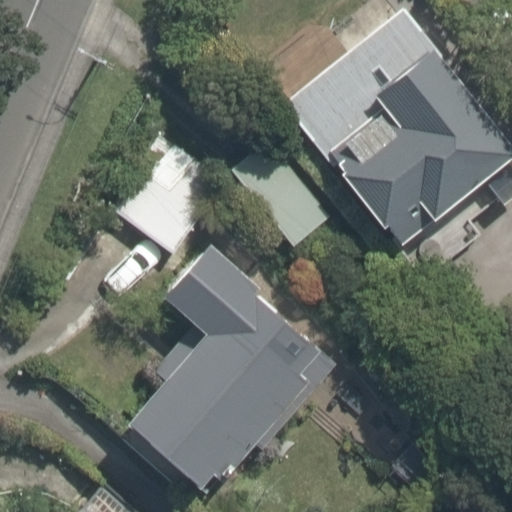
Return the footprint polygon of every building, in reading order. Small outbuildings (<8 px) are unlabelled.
[(511,0),(500,0),(490,9),(511,34),(511,0)] [(278,255),(332,210),(351,232),(359,226),(379,249),(508,140),(395,6),(266,111),(281,131),(219,185),(216,187),(278,255)] [(159,137),(102,208),(157,252),(214,181),(199,169),(159,137)] [(186,324),(96,424),(169,490),(195,462),(206,472),(286,383),(273,371),(300,342),(197,249),(155,296),(186,324)] [(115,511),(89,490),(69,511),(115,511)]
